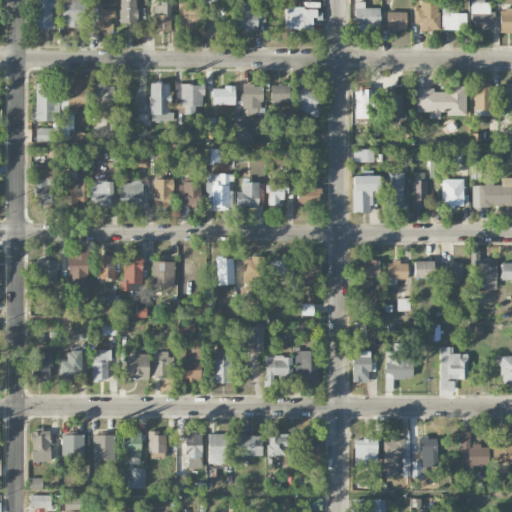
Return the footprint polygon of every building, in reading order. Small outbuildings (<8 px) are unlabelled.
[(52,0),(34,0),(35,29),(53,29),(52,0)] [(61,0),(62,27),(82,26),(81,0),(61,0)] [(112,9),(101,9),(101,0),(89,0),(90,30),(113,30),(112,9)] [(136,0),(119,0),(120,26),(137,26),(136,0)] [(489,0),(470,0),(472,30),(490,30),(489,0)] [(178,2),(178,29),(200,29),(200,3),(178,2)] [(255,31),(256,2),(238,2),(237,31),(255,31)] [(379,8),(364,8),(364,2),(355,2),(355,28),(380,28),(379,8)] [(171,31),(169,3),(153,3),(155,31),(171,31)] [(286,30),(314,30),(313,8),(285,8),(286,30)] [(439,13),(421,12),(421,9),(414,9),(413,24),(419,24),(419,30),(439,30),(439,13)] [(511,9),(499,9),(499,33),(511,32),(511,9)] [(406,30),(405,12),(386,12),(386,30),(406,30)] [(441,30),(465,30),(466,13),(442,13),(441,30)] [(31,107),(31,121),(56,122),(57,94),(53,94),(53,84),(35,83),(35,107),(31,107)] [(150,121),(169,120),(168,83),(149,83),(150,121)] [(511,83),(500,84),(501,116),(511,116),(511,83)] [(203,84),(176,85),(177,116),(194,116),(194,107),(204,106),(203,84)] [(270,84),(270,102),(288,102),(288,85),(270,84)] [(473,116),(491,116),(492,84),(474,84),(473,116)] [(90,85),(89,103),(112,104),(113,86),(90,85)] [(241,110),(261,110),(262,85),(242,85),(241,110)] [(320,109),(313,106),(319,93),(300,85),(292,106),(317,117),(320,109)] [(234,105),(234,88),(212,87),(212,104),(234,105)] [(416,88),(417,112),(430,112),(430,119),(441,119),(441,115),(466,114),(465,87),(447,87),(447,92),(434,92),(434,88),(416,88)] [(354,119),(372,119),(372,90),(355,90),(354,119)] [(401,120),(402,93),(393,93),(393,92),(383,92),(383,120),(401,120)] [(69,115),(61,115),(60,134),(68,135),(69,115)] [(236,119),(236,140),(247,141),(247,120),(236,119)] [(35,142),(56,142),(57,128),(35,128),(35,142)] [(70,141),(87,142),(87,133),(70,132),(70,141)] [(218,163),(219,150),(210,149),(208,162),(218,163)] [(372,163),(372,150),(352,149),(352,162),(372,163)] [(147,167),(146,151),(132,151),(132,168),(147,167)] [(470,180),(481,180),(482,165),(471,165),(470,180)] [(33,169),(33,205),(50,205),(50,193),(55,193),(55,169),(33,169)] [(403,173),(385,173),(384,207),(403,207),(403,173)] [(426,173),(412,173),(413,210),(426,209),(426,173)] [(205,210),(228,210),(229,174),(206,174),(205,210)] [(352,213),(371,212),(370,194),(378,194),(378,176),(352,176),(352,213)] [(511,206),(511,178),(500,178),(501,184),(471,185),(472,207),(511,206)] [(61,209),(77,209),(78,197),(86,197),(86,179),(62,179),(61,209)] [(171,179),(153,180),(153,207),(172,206),(171,179)] [(462,179),(442,180),(442,207),(468,206),(467,195),(463,195),(462,179)] [(90,181),(89,207),(112,207),(112,181),(90,181)] [(297,204),(320,205),(321,188),(312,188),(312,181),(298,181),(297,204)] [(141,182),(119,182),(119,207),(141,208),(141,182)] [(177,206),(199,206),(199,183),(178,182),(177,206)] [(257,208),(258,183),(241,182),(241,191),(236,191),(236,208),(257,208)] [(267,206),(281,206),(281,194),(287,194),(287,185),(267,185),(267,206)] [(68,289),(87,289),(87,251),(67,251),(68,289)] [(97,256),(97,281),(114,280),(114,255),(97,256)] [(57,260),(49,260),(49,256),(37,256),(38,286),(58,285),(57,260)] [(297,287),(313,286),(312,276),(319,276),(319,259),(312,259),(312,257),(297,257),(297,287)] [(122,258),(122,291),(141,291),(141,258),(122,258)] [(233,258),(216,258),(217,285),(233,285),(233,258)] [(262,258),(243,258),(243,287),(262,288),(262,258)] [(270,275),(292,276),(293,259),(271,258),(270,275)] [(151,287),(173,288),(174,262),(151,261),(151,287)] [(355,262),(356,280),(378,279),(378,261),(355,262)] [(433,278),(432,261),(413,261),(413,278),(433,278)] [(406,279),(406,262),(384,262),(384,280),(406,279)] [(460,279),(460,262),(444,262),(444,279),(460,279)] [(511,262),(501,262),(500,280),(511,280),(511,262)] [(496,264),(472,263),(471,282),(482,282),(482,290),(495,290),(496,264)] [(360,292),(360,305),(375,305),(375,292),(360,292)] [(409,298),(397,299),(397,312),(409,311),(409,298)] [(313,315),(313,305),(294,305),(294,316),(313,315)] [(194,324),(177,324),(178,359),(186,358),(185,336),(194,336),(194,324)] [(101,327),(101,332),(110,332),(110,335),(116,335),(116,326),(101,327)] [(246,349),(262,350),(263,327),(247,327),(246,349)] [(183,360),(182,381),(200,381),(201,343),(192,343),(191,361),(183,360)] [(452,347),(439,347),(440,391),(453,390),(453,380),(467,380),(466,354),(452,354),(452,347)] [(213,383),(231,383),(230,355),(228,355),(227,348),(212,349),(213,383)] [(109,381),(109,351),(92,350),(92,381),(109,381)] [(51,378),(51,352),(33,351),(32,378),(51,378)] [(60,361),(59,376),(80,377),(81,351),(67,351),(67,361),(60,361)] [(317,383),(316,351),(294,351),(295,380),(305,379),(305,384),(317,383)] [(352,383),(369,383),(369,351),(352,351),(352,383)] [(153,352),(153,376),(173,376),(172,352),(153,352)] [(385,379),(412,379),(411,352),(385,353),(385,379)] [(125,380),(147,380),(147,354),(124,355),(125,380)] [(511,356),(501,357),(501,385),(511,384),(511,356)] [(291,379),(292,357),(265,357),(264,385),(273,386),(273,379),(291,379)] [(49,462),(49,430),(30,430),(31,462),(49,462)] [(140,463),(139,431),(122,431),(123,464),(140,463)] [(165,458),(166,433),(148,432),(147,458),(165,458)] [(285,432),(267,433),(267,457),(286,456),(285,432)] [(487,467),(487,446),(469,445),(470,432),(461,432),(460,467),(487,467)] [(185,465),(200,464),(199,433),(184,433),(185,465)] [(207,464),(232,463),(231,434),(207,434),(207,464)] [(62,460),(83,460),(83,435),(61,435),(62,460)] [(92,461),(114,460),(114,435),(92,435),(92,461)] [(237,456),(261,456),(261,436),(237,436),(237,456)] [(320,436),(299,436),(298,454),(319,455),(320,436)] [(412,479),(424,478),(424,468),(436,468),(436,437),(419,438),(419,462),(411,462),(412,479)] [(376,439),(354,439),(354,463),(376,464),(376,439)] [(383,440),(382,477),(395,477),(395,457),(403,457),(403,440),(383,440)] [(511,445),(493,445),(493,472),(507,472),(508,463),(511,463),(511,445)] [(145,469),(131,468),(131,488),(145,488),(145,469)] [(353,485),(369,484),(369,475),(353,475),(353,485)] [(28,489),(41,489),(42,479),(29,478),(28,489)] [(50,506),(50,496),(30,495),(30,506),(50,506)] [(321,510),(321,498),(309,497),(309,510),(321,510)] [(384,511),(385,500),(360,499),(359,511),(384,511)] [(89,511),(105,511),(106,503),(89,503),(89,511)]
